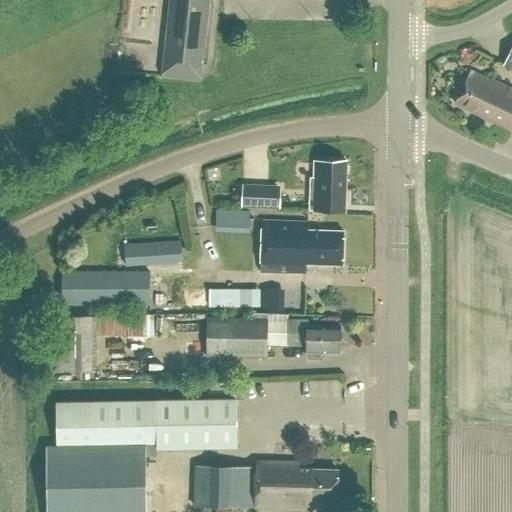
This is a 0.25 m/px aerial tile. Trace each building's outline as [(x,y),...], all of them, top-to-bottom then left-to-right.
[(171,0),(164,76),(200,79),(207,0),(171,0)] [(268,0),(268,18),(286,19),(286,0),(268,0)] [(511,71),(511,44),(502,66),(511,71)] [(511,129),(511,88),(472,68),(456,101),(511,129)] [(310,177),(309,211),(347,212),(348,161),(315,160),(314,177),(310,177)] [(244,208),(279,209),(281,185),(245,184),(244,208)] [(227,208),(226,227),(259,228),(260,209),(227,208)] [(344,267),(345,232),(310,231),(310,222),(263,220),(262,270),(307,271),(307,266),(344,267)] [(124,267),(180,263),(179,239),(123,243),(124,267)] [(149,306),(150,271),(64,270),(63,305),(149,306)] [(294,284),(294,298),(307,298),(308,284),(294,284)] [(245,298),(245,304),(264,304),(264,286),(221,286),(221,298),(245,298)] [(186,306),(186,289),(162,290),(163,306),(186,306)] [(57,314),(57,371),(96,372),(97,315),(57,314)] [(253,318),(207,317),(206,357),(267,358),(268,345),(289,345),(289,348),(308,348),(308,353),(340,353),(340,327),(308,327),(308,320),(288,319),(288,315),(253,314),(253,318)] [(160,373),(160,381),(172,381),(172,373),(160,373)] [(333,374),(333,388),(349,387),(349,373),(333,374)] [(238,448),(237,398),(56,401),(56,446),(157,445),(157,449),(238,448)] [(45,511),(146,511),(146,447),(45,448),(45,511)] [(341,502),(342,469),(302,469),(302,463),(258,462),(257,508),(315,509),(315,502),(341,502)] [(253,508),(254,467),(194,467),(193,507),(253,508)]
